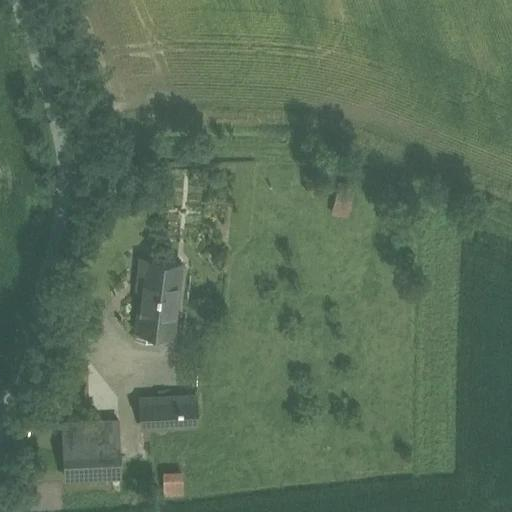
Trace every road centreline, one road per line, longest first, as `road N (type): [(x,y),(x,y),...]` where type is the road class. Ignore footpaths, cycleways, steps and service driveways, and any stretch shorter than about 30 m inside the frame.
road 1 (track): [(56,154),(317,152),(511,229)]
road 2 (unclassified): [(0,436),(61,167),(0,7)]
